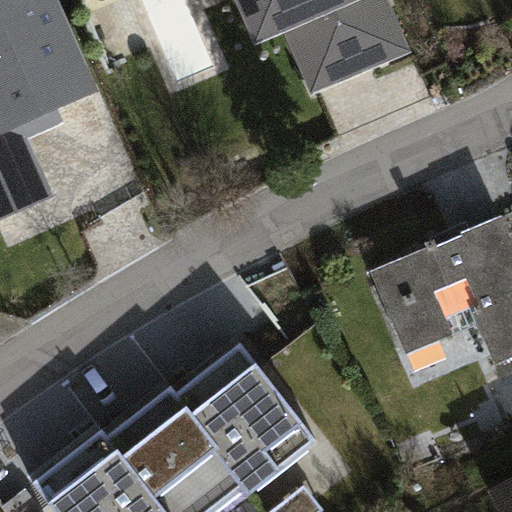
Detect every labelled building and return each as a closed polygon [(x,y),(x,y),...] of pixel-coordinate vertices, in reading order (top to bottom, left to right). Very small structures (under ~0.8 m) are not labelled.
[(231,0),(255,52),(286,39),(312,98),(412,55),(388,0),(231,0)] [(84,25),(0,59),(0,152),(23,208),(140,160),(84,25)] [(511,241),(503,219),(371,274),(407,358),(453,338),(435,296),(468,282),(482,315),(475,318),(497,370),(511,363),(511,241)] [(242,349),(175,398),(247,495),(252,501),(319,452),(242,349)] [(106,442),(160,511),(223,511),(247,495),(175,398),(172,393),(106,442)] [(102,436),(34,488),(51,511),(160,511),(106,442),(102,436)] [(511,511),(511,484),(488,497),(495,511),(511,511)]
